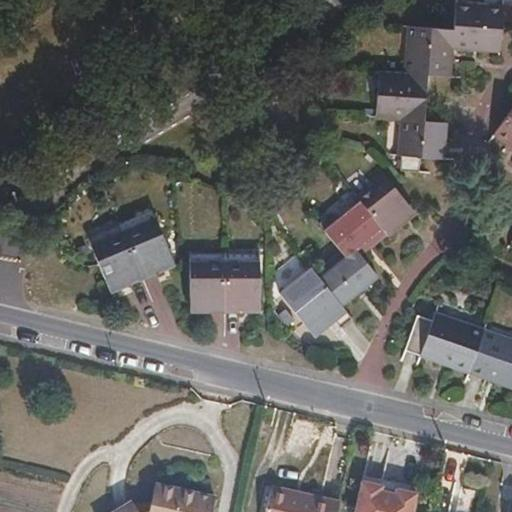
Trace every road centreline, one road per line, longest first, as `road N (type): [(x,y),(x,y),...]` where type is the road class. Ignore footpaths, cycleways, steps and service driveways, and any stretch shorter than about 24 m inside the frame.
road 1 (residential): [(359,408),(396,305),(453,220),(445,168),(511,73)]
road 2 (residential): [(293,0),(253,24),(179,121),(83,163),(32,203),(10,235)]
road 3 (tertiary): [(0,318),(359,408)]
road 4 (tertiary): [(359,408),(511,443)]
